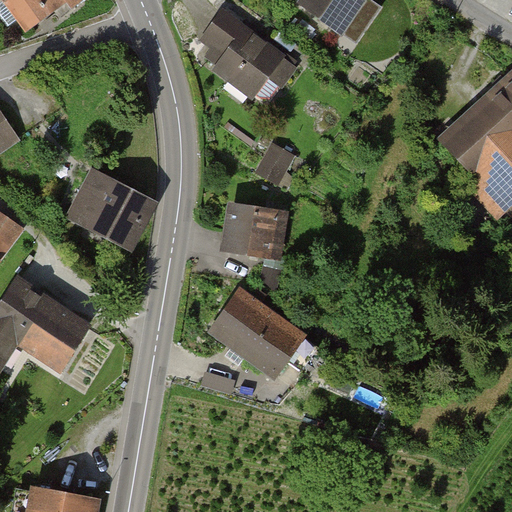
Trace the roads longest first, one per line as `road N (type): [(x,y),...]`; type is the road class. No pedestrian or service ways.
road 1 (secondary): [(149,18),(181,131),(182,188),(158,338)]
road 2 (residential): [(0,207),(76,284),(140,335),(158,338)]
road 3 (secondary): [(158,338),(129,511)]
road 4 (residential): [(0,69),(149,18)]
